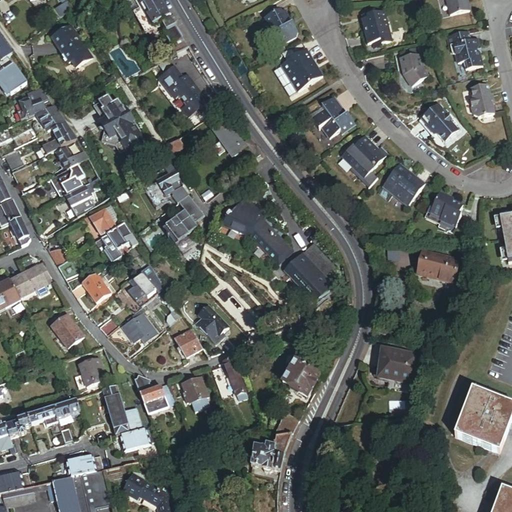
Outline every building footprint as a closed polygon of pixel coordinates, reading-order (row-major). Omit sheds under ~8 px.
[(63,18),(73,12),(64,0),(63,0),(62,1),(63,6),(57,10),(63,18)] [(148,37),(152,34),(145,22),(148,20),(137,0),(135,0),(132,2),(129,4),(148,37)] [(173,19),(169,13),(161,0),(137,0),(148,20),(145,22),(152,34),(164,27),(168,35),(166,36),(171,46),(184,38),(173,19)] [(473,15),(468,0),(444,0),(445,1),(447,0),(452,20),(473,15)] [(282,13),(267,21),(268,22),(278,31),(279,30),(282,33),(284,32),(285,35),(283,36),(285,45),(287,47),(300,39),(301,35),(296,25),(295,26),(287,14),(283,16),(282,13)] [(365,25),(364,25),(371,49),(377,48),(384,46),(385,49),(396,46),(388,16),(378,19),(377,17),(369,19),(370,23),(365,25)] [(211,20),(207,23),(211,30),(216,27),(211,20)] [(53,40),(63,56),(61,57),(66,64),(68,63),(69,65),(73,62),(77,69),(94,58),(72,27),(53,40)] [(8,57),(14,53),(3,39),(0,35),(0,54),(4,60),(8,57)] [(470,35),(452,40),(456,57),(461,60),(463,67),(469,66),(471,74),(487,70),(484,55),(482,56),(478,43),(475,44),(472,44),(470,35)] [(177,56),(190,49),(184,38),(171,46),(177,56)] [(122,50),(111,56),(128,82),(142,73),(135,62),(129,60),(122,50)] [(23,78),(29,74),(14,53),(8,57),(21,75),(23,78)] [(286,70),(304,96),(328,79),(311,53),(286,70)] [(0,72),(8,84),(21,75),(8,57),(4,60),(5,61),(0,64),(0,72)] [(421,60),(402,64),(406,82),(414,93),(431,82),(424,73),(421,60)] [(210,119),(217,113),(194,83),(184,80),(182,82),(176,76),(180,73),(176,68),(160,80),(169,91),(167,93),(171,99),(174,100),(175,102),(179,100),(185,109),(182,111),(189,120),(199,113),(202,116),(205,113),(210,119)] [(184,80),(185,80),(180,73),(176,76),(182,82),(184,80)] [(167,93),(169,91),(160,80),(158,81),(167,93)] [(491,89),(474,93),(477,102),(473,103),(477,118),(481,123),(497,119),(495,108),(497,107),(495,98),(493,98),(491,89)] [(41,102),(48,99),(42,91),(38,94),(37,94),(41,102)] [(136,125),(120,100),(114,104),(109,97),(98,105),(108,120),(104,123),(107,127),(100,132),(113,137),(116,141),(120,138),(136,161),(151,151),(134,127),(136,125)] [(182,111),(185,109),(179,100),(175,102),(182,111)] [(330,112),(317,122),(325,132),(327,131),(336,143),(347,135),(349,138),(363,128),(355,117),(352,119),(348,113),(349,112),(341,100),(328,110),(330,112)] [(22,123),(46,112),(41,102),(39,103),(36,104),(32,106),(30,102),(20,106),(21,109),(23,113),(19,115),(22,123)] [(52,132),(66,125),(55,108),(38,116),(49,134),(52,132)] [(441,110),(425,124),(440,140),(444,140),(449,146),(462,136),(453,126),(455,124),(441,110)] [(0,126),(10,122),(6,113),(0,115),(0,126)] [(250,139),(244,143),(228,120),(215,128),(234,156),(247,147),(255,159),(261,154),(250,139)] [(57,152),(77,142),(66,125),(52,132),(57,141),(53,143),(53,146),(55,152),(57,152)] [(0,142),(11,138),(8,131),(0,134),(0,142)] [(359,149),(347,159),(359,172),(369,182),(376,176),(390,163),(379,152),(381,150),(372,140),(360,151),(359,149)] [(183,141),(169,149),(175,158),(188,151),(183,141)] [(53,146),(53,143),(45,147),(50,156),(57,152),(55,152),(53,146)] [(85,163),(87,162),(83,155),(79,157),(74,149),(69,152),(67,149),(57,156),(62,164),(65,168),(68,172),(85,163)] [(14,171),(26,165),(19,150),(7,156),(14,171)] [(95,182),(100,180),(89,161),(87,162),(85,163),(95,182)] [(31,166),(17,173),(26,191),(40,183),(31,166)] [(172,176),(177,173),(173,167),(168,170),(172,176)] [(434,189),(406,170),(391,194),(401,201),(418,212),(434,189)] [(369,182),(359,172),(357,175),(375,194),(383,183),(376,176),(369,182)] [(168,199),(181,190),(177,184),(182,181),(177,173),(172,176),(159,186),(168,199)] [(69,198),(84,189),(80,183),(77,183),(72,174),(61,181),(62,183),(61,185),(69,198)] [(69,198),(61,185),(62,183),(61,181),(59,177),(53,181),(64,200),(67,199),(69,198)] [(87,211),(97,205),(92,197),(93,197),(89,191),(103,184),(100,180),(95,182),(84,189),(69,198),(67,199),(73,209),(82,203),(87,211)] [(0,203),(1,205),(12,200),(3,182),(0,182),(0,203)] [(168,199),(159,186),(146,194),(157,211),(170,203),(168,199)] [(175,198),(181,206),(190,198),(185,191),(175,198)] [(36,216),(47,210),(39,193),(27,199),(36,216)] [(401,201),(391,194),(386,200),(397,207),(401,201)] [(457,201),(448,196),(442,209),(438,216),(448,221),(447,224),(449,225),(463,231),(468,220),(466,219),(470,210),(456,204),(457,201)] [(194,227),(204,220),(190,198),(181,206),(180,206),(187,218),(160,235),(169,249),(196,231),(194,227)] [(11,225),(21,220),(13,202),(2,208),(11,225)] [(73,209),(79,219),(88,213),(87,211),(82,203),(73,209)] [(266,230),(264,231),(261,225),(266,219),(244,203),(234,215),(233,214),(229,218),(231,220),(227,225),(249,242),(249,241),(253,244),(251,246),(265,275),(283,267),(266,230)] [(0,221),(4,229),(11,225),(2,208),(1,206),(0,206),(0,221)] [(114,224),(119,221),(111,208),(90,221),(93,225),(101,238),(112,231),(113,233),(118,230),(114,224)] [(442,209),(439,208),(433,222),(448,228),(449,225),(447,224),(448,221),(438,216),(442,209)] [(511,214),(502,216),(510,266),(511,265),(511,214)] [(28,246),(32,240),(21,220),(11,225),(23,248),(28,246)] [(134,249),(139,245),(126,224),(118,230),(113,233),(109,236),(119,252),(131,244),(134,249)] [(338,270),(316,247),(306,256),(328,279),(338,270)] [(64,249),(50,253),(59,269),(71,261),(64,249)] [(162,259),(166,263),(172,258),(168,254),(162,259)] [(439,284),(457,288),(462,263),(425,256),(421,278),(439,282),(439,284)] [(71,261),(59,269),(68,284),(83,274),(74,259),(71,261)] [(156,291),(160,288),(164,285),(152,266),(143,274),(144,276),(136,284),(143,293),(149,300),(158,293),(156,291)] [(33,295),(48,287),(45,281),(40,272),(37,268),(11,282),(22,301),(33,295)] [(45,281),(50,279),(45,269),(43,270),(40,272),(45,281)] [(88,292),(97,304),(112,294),(98,275),(88,282),(77,289),(73,292),(78,299),(88,292)] [(74,285),(77,289),(88,282),(84,277),(74,285)] [(48,287),(53,284),(50,279),(45,281),(48,287)] [(0,313),(22,302),(22,301),(11,282),(0,288),(0,313)] [(138,297),(143,293),(136,284),(131,288),(138,297)] [(166,298),(170,295),(164,285),(160,288),(163,293),(166,298)] [(39,301),(50,295),(51,292),(48,287),(33,295),(36,300),(39,301)] [(186,320),(170,295),(166,298),(163,300),(167,306),(169,305),(172,309),(171,311),(175,316),(174,319),(175,320),(179,325),(186,320)] [(220,337),(227,331),(206,309),(196,320),(199,324),(194,329),(213,348),(220,342),(218,340),(220,337)] [(131,323),(132,325),(145,316),(143,314),(131,323)] [(147,347),(160,338),(145,316),(132,325),(143,341),(147,347)] [(52,328),(69,351),(85,339),(68,317),(52,328)] [(170,336),(188,324),(186,320),(179,325),(175,320),(168,325),(167,330),(170,336)] [(109,338),(120,331),(113,322),(102,330),(109,338)] [(137,345),(143,341),(132,325),(126,330),(137,345)] [(180,349),(196,339),(192,333),(176,344),(180,349)] [(187,361),(203,351),(196,339),(180,349),(180,351),(182,354),(187,361)] [(389,387),(415,390),(417,361),(383,358),(381,382),(389,383),(389,387)] [(88,388),(108,382),(101,360),(81,367),(88,388)] [(239,402),(249,399),(234,361),(224,365),(227,373),(225,374),(226,377),(229,376),(239,402)] [(307,399),(320,377),(296,363),(283,385),(291,390),(290,393),(298,397),(299,395),(307,399)] [(221,394),(229,391),(221,371),(212,374),(221,394)] [(145,406),(166,399),(162,389),(155,392),(150,393),(149,390),(147,391),(143,379),(138,377),(137,380),(135,381),(145,406)] [(150,393),(155,392),(152,386),(151,387),(151,382),(143,379),(147,391),(149,390),(150,393)] [(201,403),(210,399),(202,381),(184,389),(185,391),(181,393),(185,401),(187,400),(189,406),(190,405),(191,407),(197,404),(199,408),(202,407),(201,403)] [(120,437),(144,430),(138,410),(126,414),(117,387),(102,392),(104,397),(116,438),(120,437)] [(172,396),(168,387),(162,389),(166,399),(172,396)] [(74,401),(77,408),(97,401),(96,400),(104,397),(102,392),(74,401)] [(511,408),(473,394),(456,440),(501,457),(511,426),(511,408)] [(145,406),(148,414),(168,407),(166,399),(145,406)] [(71,416),(72,418),(79,415),(77,408),(74,401),(53,409),(57,421),(71,416)] [(49,428),(59,425),(57,421),(53,409),(28,417),(32,427),(47,422),(49,428)] [(57,421),(59,425),(72,420),(72,418),(71,416),(57,421)] [(25,436),(27,434),(25,430),(32,428),(32,427),(28,417),(6,425),(10,436),(11,439),(20,437),(21,438),(25,436)] [(282,428),(297,433),(301,424),(285,419),(282,428)] [(0,439),(10,436),(6,425),(0,426),(0,439)] [(151,447),(151,445),(160,442),(154,428),(144,430),(120,437),(125,454),(151,447)] [(295,438),(297,433),(282,428),(278,441),(281,440),(295,438)] [(65,445),(74,443),(70,430),(61,433),(65,445)] [(220,446),(225,444),(223,431),(217,432),(220,446)] [(273,473),(281,475),(286,459),(291,446),(295,438),(281,440),(279,450),(270,448),(269,452),(265,451),(266,448),(263,447),(262,450),(258,450),(253,469),(264,471),(273,473)] [(184,460),(198,457),(196,451),(191,440),(178,445),(182,455),(184,460)] [(11,460),(19,457),(15,446),(7,448),(11,460)] [(82,476),(103,472),(102,468),(100,458),(93,460),(93,459),(68,465),(71,479),(82,476)] [(96,511),(96,509),(111,505),(103,472),(82,476),(89,511),(96,511)] [(0,495),(3,495),(31,489),(27,474),(22,475),(21,473),(0,478),(0,495)] [(176,511),(171,495),(133,474),(123,492),(138,500),(140,496),(141,494),(145,497),(144,499),(158,506),(159,511),(176,511)] [(89,511),(82,476),(71,479),(53,483),(58,501),(60,511),(89,511)] [(52,503),(58,501),(53,483),(47,485),(52,503)] [(6,511),(35,505),(32,494),(31,489),(3,495),(6,511)] [(496,511),(511,511),(511,496),(503,493),(496,511)]
